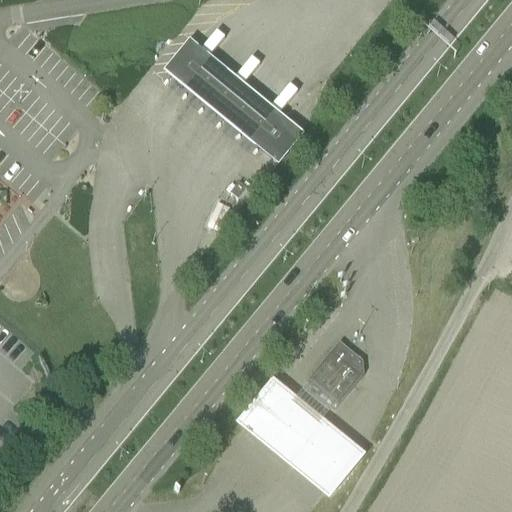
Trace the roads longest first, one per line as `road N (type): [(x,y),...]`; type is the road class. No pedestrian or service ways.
road 1 (secondary): [(472,0),(50,511)]
road 2 (secondary): [(109,511),(511,24)]
road 3 (unclassified): [(338,511),(511,215)]
